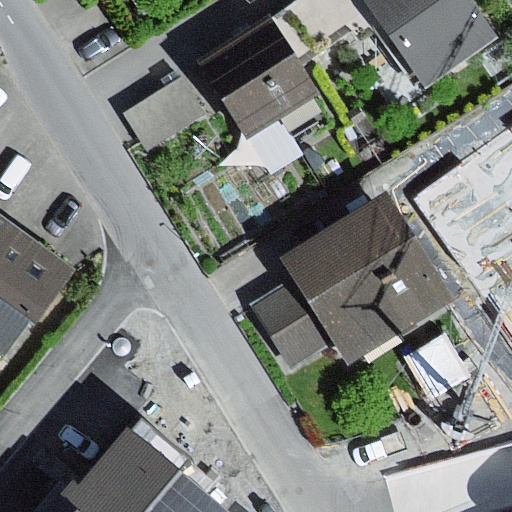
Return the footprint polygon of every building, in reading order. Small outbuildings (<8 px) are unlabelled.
[(354,0),(302,0),(270,20),(300,68),(371,24),(354,0)] [(457,0),(354,0),(371,24),(419,94),(489,46),(457,0)] [(270,20),(197,65),(243,141),(276,121),(292,147),(326,126),(311,101),(317,97),(300,68),(270,20)] [(178,82),(120,119),(143,156),(202,119),(178,82)] [(276,121),(243,141),(266,178),(299,157),(292,147),(276,121)] [(511,125),(403,197),(511,348),(511,125)] [(386,194),(289,255),(300,273),(339,337),(353,360),(462,293),(386,194)] [(0,208),(0,342),(10,350),(75,263),(0,208)] [(339,337),(300,273),(253,301),(292,365),(339,337)] [(215,511),(125,430),(55,511),(215,511)]
